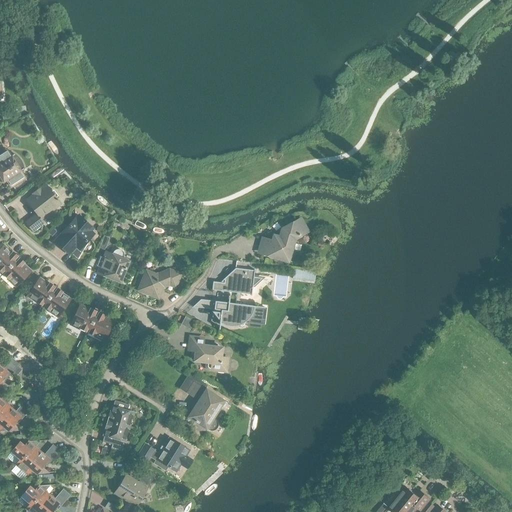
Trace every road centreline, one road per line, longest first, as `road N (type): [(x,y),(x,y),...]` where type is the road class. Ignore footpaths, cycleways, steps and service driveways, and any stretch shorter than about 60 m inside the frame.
road 1 (residential): [(86,438),(120,352),(152,320),(85,284),(0,209)]
road 2 (residential): [(86,438),(70,437),(49,419),(38,368),(13,339)]
